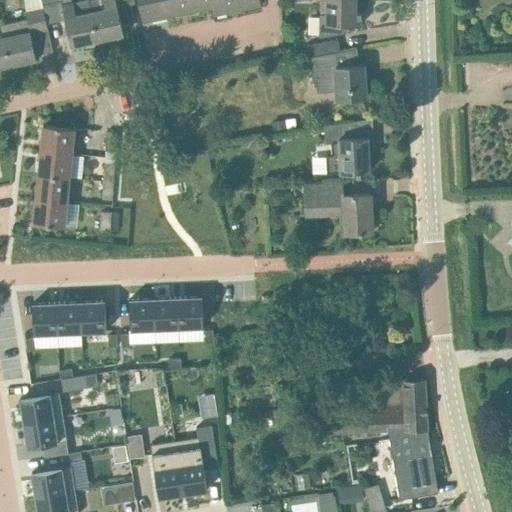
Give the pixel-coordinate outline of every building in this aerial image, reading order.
[(72,0),(42,0),(43,4),(61,0),(65,17),(67,26),(71,45),(97,40),(91,11),(88,0),(85,0),(73,3),(72,0)] [(124,34),(120,14),(118,6),(117,6),(115,0),(88,0),(91,11),(97,40),(124,34)] [(162,0),(138,0),(143,22),(166,17),(162,0)] [(186,0),(162,0),(166,17),(189,12),(186,0)] [(210,0),(186,0),(189,12),(212,7),(210,0)] [(210,0),(212,7),(214,15),(237,9),(235,0),(210,0)] [(260,0),(235,0),(237,9),(261,4),(260,0)] [(356,12),(356,0),(321,0),(321,35),(319,35),(319,36),(346,31),(346,24),(361,24),(361,12),(356,12)] [(48,29),(44,9),(43,7),(26,10),(28,18),(17,21),(1,24),(4,36),(10,65),(36,59),(31,33),(48,29)] [(0,66),(10,65),(4,36),(0,37),(0,66)] [(310,56),(329,53),(327,41),(307,44),(309,56),(309,57),(311,57),(310,56)] [(310,56),(311,57),(312,80),(316,79),(317,92),(337,90),(338,99),(365,97),(363,64),(336,66),(326,58),(329,54),(329,53),(310,56)] [(326,156),(312,157),(313,173),(327,173),(357,171),(357,173),(361,173),(361,171),(369,171),(368,136),(352,137),(351,122),(369,120),(368,119),(325,127),(326,144),(331,144),(332,155),(326,156)] [(41,149),(72,152),(75,128),(43,124),(41,149)] [(116,151),(117,132),(107,131),(106,150),(116,151)] [(268,144),(257,135),(248,146),(258,155),(268,144)] [(41,149),(38,173),(70,177),(82,178),(84,155),(72,154),(72,152),(41,149)] [(114,181),(115,163),(105,162),(103,180),(114,181)] [(67,201),(70,177),(38,173),(36,198),(67,201)] [(103,180),(102,199),(113,200),(114,181),(103,180)] [(344,232),(353,232),(373,231),(371,193),(343,194),(343,182),(323,183),(304,184),(306,216),(343,214),(344,232)] [(65,226),(67,201),(36,198),(33,223),(65,226)] [(112,212),(101,211),(100,230),(110,231),(112,212)] [(120,213),(112,212),(110,231),(118,231),(120,213)] [(202,295),(178,297),(179,328),(203,327),(202,295)] [(178,297),(154,298),(155,329),(179,328),(178,297)] [(154,298),(130,299),(131,330),(155,329),(154,298)] [(105,300),(81,301),(82,332),(106,331),(105,300)] [(81,301),(57,302),(58,333),(82,332),(81,301)] [(57,302),(32,303),(33,334),(58,333),(57,302)] [(213,330),(205,330),(206,342),(214,342),(213,330)] [(129,334),(121,335),(122,347),(130,346),(129,334)] [(116,335),(108,335),(109,347),(117,347),(116,335)] [(34,336),(25,338),(27,348),(36,347),(34,336)] [(181,358),(169,359),(169,367),(181,366),(181,358)] [(72,368),(60,370),(61,378),(73,376),(72,368)] [(73,376),(61,378),(63,390),(78,388),(76,375),(73,376)] [(58,379),(47,380),(48,388),(59,387),(58,379)] [(398,429),(426,429),(427,428),(425,379),(405,380),(373,381),(374,395),(312,398),(314,434),(388,430),(389,438),(399,436),(398,429)] [(59,391),(20,397),(24,422),(63,415),(59,391)] [(63,415),(24,422),(28,446),(43,444),(45,456),(69,453),(67,440),(63,415)] [(197,436),(175,440),(183,493),(208,489),(204,465),(218,463),(212,425),(196,427),(197,436)] [(419,495),(438,492),(429,439),(428,440),(426,429),(398,429),(399,436),(389,438),(399,498),(419,495)] [(141,434),(127,436),(131,458),(145,456),(141,434)] [(175,440),(151,443),(159,496),(183,493),(175,440)] [(83,443),(72,444),(73,452),(81,451),(85,451),(83,443)] [(126,445),(113,448),(115,463),(129,460),(126,445)] [(73,452),(69,453),(71,461),(82,459),(81,451),(73,452)] [(71,465),(32,471),(36,496),(75,489),(71,465)] [(133,481),(115,484),(118,502),(135,499),(133,481)] [(348,486),(338,487),(340,503),(350,502),(348,486)] [(78,511),(75,489),(36,496),(38,511),(78,511)] [(382,497),(369,501),(372,511),(381,511),(387,511),(382,497)] [(279,511),(278,498),(248,502),(249,511),(279,511)]
